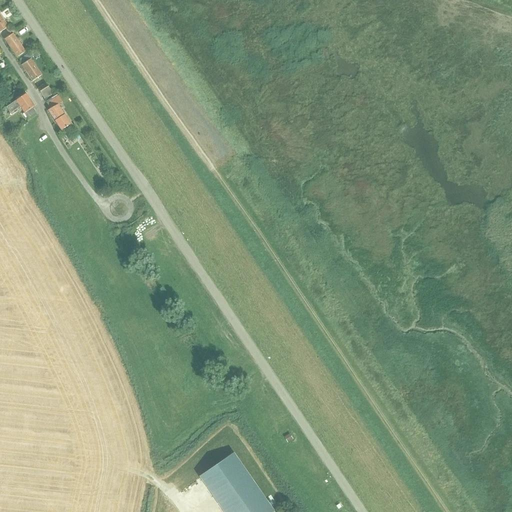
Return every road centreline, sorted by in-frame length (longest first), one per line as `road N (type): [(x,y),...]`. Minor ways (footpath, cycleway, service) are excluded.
road 1 (unclassified): [(361,511),(17,0)]
road 2 (residential): [(100,205),(0,40)]
